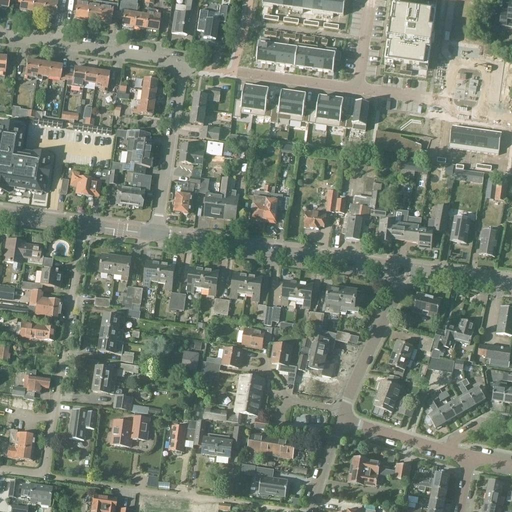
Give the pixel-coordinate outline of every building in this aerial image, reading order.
[(0,0),(0,7),(0,8),(1,9),(4,9),(6,8),(7,9),(8,2),(13,2),(13,0),(0,0)] [(19,11),(31,12),(32,0),(15,0),(15,3),(20,3),(19,11)] [(32,0),(31,12),(42,14),(44,0),(32,0)] [(44,0),(42,14),(43,14),(43,17),(48,18),(50,15),(54,16),(56,0),(44,0)] [(77,0),(74,19),(86,21),(89,1),(83,0),(81,0),(82,0),(79,0),(77,0)] [(174,14),(171,34),(186,36),(192,37),(198,0),(185,0),(184,7),(175,6),(174,14)] [(273,0),(273,7),(283,8),(283,0),(273,0)] [(283,0),(283,8),(293,10),(294,0),(283,0)] [(294,0),(293,10),(303,11),(304,0),(294,0)] [(304,0),(303,11),(313,13),(314,0),(304,0)] [(314,0),(313,13),(323,14),(324,0),(314,0)] [(324,0),(323,14),(333,15),(335,0),(324,0)] [(335,0),(333,15),(343,17),(345,0),(335,0)] [(101,3),(89,1),(86,21),(98,23),(101,3)] [(511,2),(510,2),(508,13),(501,12),(499,27),(511,28),(511,2)] [(115,18),(116,12),(117,5),(101,3),(98,23),(110,24),(111,17),(115,18)] [(218,15),(217,22),(218,22),(217,23),(224,24),(225,18),(227,8),(224,8),(220,7),(218,15)] [(388,38),(385,62),(394,63),(420,67),(428,68),(432,44),(433,37),(436,13),(427,12),(401,8),(393,7),(389,30),(388,38)] [(148,10),(147,16),(145,30),(157,32),(160,12),(155,12),(155,11),(148,10)] [(200,11),(197,32),(204,33),(203,39),(215,41),(217,23),(218,22),(217,22),(206,20),(207,13),(200,11)] [(119,12),(118,18),(123,19),(121,26),(133,28),(135,15),(119,12)] [(133,28),(145,30),(147,16),(135,15),(133,28)] [(256,63),(266,64),(268,46),(269,46),(270,41),(259,39),(256,63)] [(295,68),(304,69),(307,46),(297,45),(297,47),(295,68)] [(266,64),(276,65),(278,47),(269,46),(268,46),(266,64)] [(285,66),(295,68),(297,47),(287,46),(287,48),(285,66)] [(304,69),(313,71),(316,52),(317,52),(317,48),(307,46),(304,69)] [(276,65),(285,66),(287,48),(278,47),(276,65)] [(323,72),(333,73),(336,50),(326,49),(325,54),(326,54),(323,72)] [(313,71),(323,72),(326,54),(325,54),(317,52),(316,52),(313,71)] [(31,78),(36,79),(38,63),(26,61),(23,80),(30,81),(31,78)] [(50,64),(38,63),(36,79),(36,80),(41,81),(42,77),(48,78),(50,64)] [(62,66),(50,64),(48,78),(64,80),(65,74),(61,73),(62,66)] [(82,89),(83,83),(85,70),(74,68),(72,75),(66,74),(65,81),(68,81),(67,87),(82,89)] [(97,72),(85,70),(83,83),(94,85),(97,72)] [(109,73),(97,72),(94,85),(94,87),(101,89),(101,92),(106,93),(109,73)] [(143,79),(141,91),(155,93),(157,81),(143,79)] [(253,116),(256,89),(244,87),(242,102),(236,101),(233,118),(240,119),(241,115),(253,116)] [(194,94),(192,109),(205,111),(207,101),(219,102),(220,91),(208,89),(207,96),(194,94)] [(271,119),(273,107),(266,106),(268,91),(256,89),(253,116),(271,119)] [(141,91),(140,102),(153,104),(155,93),(141,91)] [(290,121),(294,95),(282,93),(280,108),(273,107),(271,119),(270,124),(278,125),(279,120),(290,121)] [(309,124),(310,112),(304,111),(306,96),(294,95),(290,121),(309,124)] [(327,126),(331,99),(319,98),(317,112),(310,112),(309,124),(327,126)] [(346,129),(348,117),(341,116),(343,101),(331,99),(327,126),(346,129)] [(153,104),(140,102),(137,102),(136,109),(133,108),(132,113),(151,116),(153,104)] [(366,127),(369,105),(356,103),(354,118),(348,117),(346,129),(353,130),(354,126),(366,127)] [(12,107),(11,116),(26,119),(26,118),(31,118),(32,112),(20,110),(20,108),(12,107)] [(84,108),(83,119),(85,120),(85,119),(90,120),(91,109),(84,108)] [(203,125),(205,111),(192,109),(190,123),(203,125)] [(32,112),(31,118),(35,119),(35,120),(38,120),(41,120),(42,113),(36,112),(32,112)] [(78,115),(61,113),(61,119),(77,122),(78,115)] [(0,192),(8,194),(7,189),(45,195),(51,156),(33,152),(32,154),(21,152),(25,128),(0,123),(0,192)] [(202,127),(201,139),(218,141),(220,130),(202,127)] [(447,129),(445,149),(457,151),(459,131),(447,129)] [(459,131),(457,151),(469,153),(472,132),(459,131)] [(134,140),(132,154),(151,157),(153,143),(148,143),(149,135),(127,132),(126,139),(134,140)] [(472,132),(469,153),(481,154),(484,133),(472,132)] [(377,133),(374,150),(424,157),(426,140),(377,133)] [(484,133),(481,154),(494,156),(497,135),(484,133)] [(243,144),(244,140),(244,138),(231,136),(231,138),(230,142),(243,144)] [(223,145),(208,143),(206,156),(221,158),(223,145)] [(251,153),(259,154),(260,144),(253,143),(251,153)] [(182,145),(180,163),(202,166),(204,154),(194,152),(195,147),(182,145)] [(297,155),(297,153),(298,147),(282,146),(282,151),(282,153),(297,155)] [(151,157),(132,154),(132,153),(127,153),(125,165),(122,165),(112,163),(111,172),(117,173),(121,174),(121,173),(135,175),(137,167),(149,169),(151,157)] [(325,162),(314,160),(313,167),(324,169),(325,162)] [(402,162),(401,166),(401,171),(427,174),(428,170),(428,166),(402,162)] [(452,177),(453,167),(446,166),(445,176),(452,177)] [(455,171),(454,181),(482,185),(484,175),(455,171)] [(72,172),(69,187),(76,188),(74,195),(75,195),(77,197),(81,197),(82,196),(83,196),(85,179),(78,178),(78,173),(72,172)] [(111,172),(110,172),(108,184),(115,186),(117,173),(111,172)] [(375,175),(366,173),(365,182),(369,183),(368,187),(373,188),(375,175)] [(132,175),(130,190),(128,206),(141,208),(143,192),(136,191),(137,185),(149,186),(150,177),(132,175)] [(85,179),(83,196),(84,196),(85,198),(89,199),(90,197),(92,198),(92,197),(98,198),(100,189),(101,182),(85,179)] [(222,179),(220,196),(217,217),(224,218),(224,219),(236,221),(239,196),(236,196),(236,192),(232,191),(234,180),(222,179)] [(67,181),(62,180),(59,194),(65,195),(67,181)] [(489,180),(486,200),(494,201),(505,202),(508,182),(497,181),(489,180)] [(185,204),(188,184),(182,183),(181,195),(175,194),(173,212),(181,214),(183,204),(185,204)] [(181,214),(183,214),(184,215),(187,216),(188,214),(189,215),(190,212),(191,213),(193,211),(193,207),(192,206),(190,206),(192,196),(192,197),(193,190),(199,190),(200,186),(194,185),(188,184),(185,204),(183,204),(181,214)] [(391,240),(394,211),(378,209),(382,186),(374,185),(372,200),(371,200),(370,208),(371,209),(370,216),(379,218),(376,243),(390,245),(391,240)] [(267,194),(272,194),(274,194),(275,188),(265,187),(264,193),(255,192),(252,211),(253,211),(251,221),(263,223),(267,194)] [(115,204),(128,206),(130,190),(117,188),(115,204)] [(335,214),(335,213),(337,200),(338,193),(327,191),(326,201),(327,201),(325,213),(335,214)] [(275,225),(277,209),(281,209),(281,210),(287,211),(289,199),(282,198),(282,202),(273,201),(274,194),(267,194),(263,223),(275,225)] [(216,217),(217,217),(220,196),(207,195),(204,217),(216,218),(216,217)] [(344,230),(343,235),(345,235),(345,240),(361,242),(363,227),(367,227),(370,208),(371,200),(371,198),(355,196),(353,211),(349,211),(348,218),(346,230),(344,230)] [(335,213),(344,214),(345,201),(337,200),(335,213)] [(433,234),(433,232),(445,235),(449,208),(437,206),(435,221),(429,221),(428,226),(428,231),(420,230),(419,230),(418,244),(417,248),(418,248),(419,249),(423,250),(425,249),(426,249),(426,247),(431,248),(432,237),(433,237),(433,234)] [(394,211),(391,240),(404,242),(407,218),(408,218),(408,213),(395,211),(394,211)] [(306,213),(304,229),(318,231),(319,228),(324,228),(326,215),(306,213)] [(404,242),(418,244),(419,230),(420,230),(421,219),(408,218),(407,218),(404,242)] [(454,218),(450,242),(467,245),(471,221),(454,218)] [(483,231),(479,255),(494,258),(499,234),(483,231)] [(3,263),(13,264),(12,269),(12,271),(14,273),(16,273),(18,272),(20,270),(20,265),(21,265),(22,258),(28,259),(27,264),(41,266),(42,259),(41,249),(40,249),(40,248),(24,245),(24,243),(6,240),(3,263)] [(100,274),(114,275),(116,259),(103,257),(101,265),(97,264),(96,272),(100,273),(100,274)] [(121,281),(128,282),(129,278),(131,261),(116,259),(114,275),(122,277),(121,281)] [(150,283),(158,284),(161,265),(147,263),(143,287),(150,287),(150,283)] [(175,267),(161,265),(158,284),(166,285),(165,290),(171,291),(175,267)] [(194,289),(202,290),(205,271),(191,269),(187,293),(194,294),(194,289)] [(57,273),(57,272),(54,272),(54,273),(42,271),(40,285),(60,288),(62,274),(57,273)] [(219,273),(205,271),(202,290),(210,291),(209,296),(216,297),(219,273)] [(245,296),(248,277),(234,275),(231,299),(237,300),(238,295),(245,296)] [(262,279),(248,277),(245,296),(254,297),(253,302),(259,303),(262,279)] [(21,282),(20,290),(34,291),(35,284),(21,282)] [(288,302),(296,303),(299,284),(285,282),(282,306),(288,307),(288,302)] [(313,286),(299,284),(296,303),(304,304),(304,309),(310,309),(313,286)] [(0,287),(0,300),(11,302),(12,290),(0,287)] [(122,310),(128,311),(132,311),(135,288),(128,287),(126,298),(123,297),(122,310)] [(135,288),(132,311),(140,312),(143,289),(135,288)] [(333,306),(340,307),(343,290),(328,288),(325,313),(332,314),(333,306)] [(339,313),(346,314),(347,311),(358,313),(360,300),(356,300),(357,292),(343,290),(340,307),(339,313)] [(41,293),(30,292),(28,307),(32,307),(60,310),(61,302),(42,300),(43,293),(41,293)] [(169,310),(177,311),(179,295),(171,294),(169,310)] [(186,296),(179,295),(177,311),(184,312),(186,296)] [(418,295),(414,313),(438,319),(442,302),(440,300),(418,295)] [(95,307),(109,308),(110,301),(96,299),(95,307)] [(214,314),(221,315),(223,301),(216,300),(214,314)] [(229,302),(223,301),(221,315),(227,316),(229,302)] [(257,321),(264,322),(266,308),(266,307),(259,306),(257,321)] [(0,315),(26,319),(27,311),(0,307),(0,315)] [(59,319),(60,310),(32,307),(31,312),(29,311),(28,319),(34,319),(35,316),(59,319)] [(511,309),(500,307),(496,335),(511,337),(511,309)] [(273,309),(272,322),(278,323),(281,309),(273,308),(273,309)] [(140,312),(132,311),(128,311),(127,319),(139,320),(140,312)] [(308,329),(315,330),(317,314),(310,313),(308,329)] [(324,315),(317,314),(315,330),(315,328),(322,329),(324,315)] [(103,328),(118,330),(119,324),(125,325),(125,319),(120,318),(104,316),(103,328)] [(410,333),(414,320),(406,317),(401,330),(410,333)] [(457,338),(455,342),(456,342),(469,346),(476,325),(460,320),(458,328),(457,332),(456,332),(455,334),(456,334),(455,337),(457,338)] [(21,323),(20,337),(53,341),(55,327),(45,326),(21,323)] [(457,332),(458,328),(448,325),(445,333),(438,330),(432,351),(442,353),(443,348),(453,351),(456,342),(455,342),(457,338),(455,337),(456,334),(455,334),(456,332),(457,332)] [(103,328),(101,340),(122,343),(124,331),(118,330),(103,328)] [(264,333),(245,330),(242,346),(262,349),(263,344),(269,345),(272,329),(265,328),(264,333)] [(337,332),(335,342),(347,344),(350,335),(337,332)] [(422,337),(420,343),(432,346),(434,340),(422,337)] [(121,350),(122,343),(101,340),(99,352),(120,356),(121,350)] [(409,360),(413,349),(397,343),(393,354),(409,360)] [(430,353),(432,346),(420,343),(418,350),(430,353)] [(275,344),(272,364),(280,365),(278,372),(289,373),(296,374),(297,368),(287,367),(291,347),(275,344)] [(509,363),(511,350),(479,345),(478,355),(486,356),(485,359),(490,360),(489,365),(508,369),(509,363)] [(206,363),(205,369),(219,372),(220,366),(238,369),(241,352),(240,352),(241,350),(241,349),(226,347),(225,349),(223,361),(217,359),(216,360),(216,364),(206,363)] [(182,370),(196,372),(198,355),(184,353),(182,370)] [(402,378),(409,360),(393,354),(388,366),(396,368),(393,375),(402,378)] [(134,357),(122,355),(120,363),(133,364),(134,357)] [(434,371),(436,360),(430,359),(427,370),(434,372),(434,371)] [(439,360),(436,360),(434,372),(440,373),(442,361),(439,360)] [(464,363),(456,361),(454,371),(463,372),(464,363)] [(97,368),(95,380),(116,383),(117,377),(124,378),(125,373),(139,375),(140,368),(121,365),(120,372),(112,370),(97,368)] [(205,370),(204,375),(211,377),(218,378),(219,372),(205,369),(205,370)] [(412,374),(411,381),(423,383),(424,376),(412,374)] [(241,376),(238,393),(262,397),(264,380),(241,376)] [(380,390),(378,394),(402,404),(404,400),(398,397),(400,393),(402,389),(397,387),(400,379),(389,377),(386,383),(382,381),(381,384),(380,384),(379,388),(380,390)] [(115,390),(116,383),(95,380),(93,393),(108,395),(116,396),(114,410),(130,412),(130,413),(131,406),(132,406),(133,399),(121,398),(122,391),(115,390)] [(475,406),(468,394),(465,388),(462,383),(462,382),(457,385),(463,397),(458,400),(465,412),(468,412),(471,411),(471,408),(475,406)] [(492,401),(503,403),(505,389),(506,385),(495,384),(492,401)] [(478,388),(468,394),(475,406),(485,400),(478,388)] [(511,390),(505,389),(503,403),(511,404),(511,390)] [(258,417),(262,397),(238,393),(235,413),(258,417)] [(415,409),(378,395),(376,401),(373,401),(371,406),(372,408),(372,409),(387,414),(390,407),(399,410),(397,416),(411,421),(415,409)] [(441,428),(441,426),(445,423),(438,411),(432,400),(427,403),(431,410),(425,413),(428,417),(426,418),(425,422),(427,426),(431,427),(433,426),(435,429),(436,429),(438,430),(441,428)] [(455,418),(465,412),(458,400),(448,406),(455,418)] [(130,413),(134,414),(148,415),(149,409),(132,406),(131,406),(130,413),(130,412),(130,413)] [(448,406),(438,411),(445,423),(446,423),(455,418),(448,406)] [(94,431),(96,414),(73,411),(69,439),(84,441),(85,429),(94,431)] [(130,448),(131,439),(146,441),(150,416),(148,415),(134,414),(133,424),(114,422),(110,445),(130,448)] [(269,422),(256,420),(254,429),(268,431),(269,422)] [(181,456),(182,453),(183,453),(185,442),(194,443),(197,423),(187,421),(186,429),(172,427),(169,451),(176,452),(176,455),(181,456)] [(202,455),(216,457),(219,436),(208,435),(207,440),(204,439),(206,424),(197,423),(194,443),(194,445),(203,446),(202,455)] [(230,438),(219,436),(216,457),(230,459),(231,449),(241,450),(243,429),(234,427),(232,443),(229,443),(230,438)] [(249,434),(246,452),(292,460),(295,444),(267,439),(267,437),(249,434)] [(353,459),(351,471),(384,477),(408,481),(410,469),(397,466),(396,472),(380,470),(375,462),(368,460),(368,462),(353,459)] [(257,469),(255,483),(260,483),(259,494),(260,495),(260,497),(268,498),(268,496),(285,498),(288,482),(272,479),(273,472),(257,469)] [(382,484),(384,477),(351,471),(348,484),(364,486),(375,488),(376,483),(382,484)] [(420,480),(419,486),(426,487),(425,488),(433,489),(447,491),(450,476),(436,473),(434,481),(427,479),(426,481),(420,480)] [(18,484),(10,482),(8,497),(16,498),(18,484)] [(487,493),(501,496),(503,484),(489,482),(487,493)] [(21,486),(19,498),(28,499),(28,500),(30,500),(29,502),(30,504),(32,505),(34,505),(36,503),(36,501),(49,503),(51,489),(30,486),(30,487),(21,486)] [(433,489),(431,500),(444,503),(447,491),(433,489)] [(487,493),(485,504),(498,507),(499,507),(501,496),(487,493)] [(143,496),(133,495),(133,500),(136,500),(136,508),(141,508),(141,504),(143,504),(143,496)] [(114,511),(116,500),(93,497),(90,511),(114,511)] [(431,500),(428,511),(442,511),(444,503),(431,500)] [(219,504),(206,502),(205,510),(218,511),(218,510),(230,511),(231,506),(219,504)]
